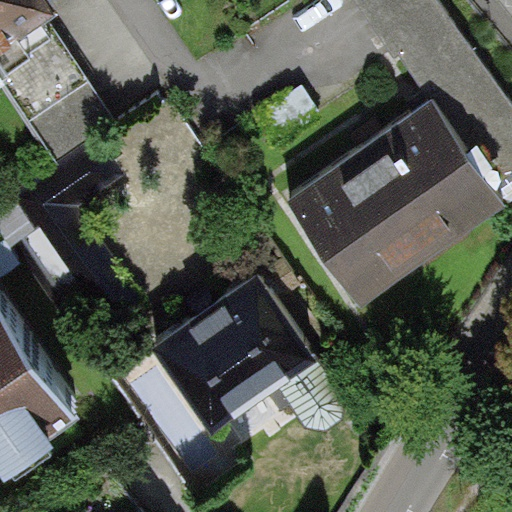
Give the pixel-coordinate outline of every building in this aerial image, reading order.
[(46,0),(0,0),(0,58),(8,53),(0,41),(0,31),(41,4),(46,0)] [(404,49),(452,14),(453,13),(442,0),(360,0),(398,52),(404,49)] [(116,112),(41,4),(0,31),(0,41),(8,53),(0,58),(0,83),(50,157),(116,112)] [(434,91),(290,194),(362,294),(400,266),(392,254),(492,182),(503,196),(507,193),(497,180),(511,169),(511,96),(452,14),(404,49),(434,91)] [(92,134),(17,185),(40,218),(69,199),(115,167),(92,134)] [(40,218),(14,237),(65,311),(93,296),(119,274),(69,199),(40,218)] [(8,234),(0,238),(0,267),(21,255),(8,234)] [(157,337),(215,417),(268,381),(284,405),(292,400),(306,420),(325,424),(347,413),(349,393),(314,345),(257,266),(223,291),(214,279),(186,299),(194,310),(157,337)] [(119,274),(93,296),(111,318),(137,297),(119,274)] [(78,395),(0,281),(0,449),(24,433),(15,421),(33,409),(41,421),(78,395)] [(145,511),(109,462),(40,511),(145,511)]
